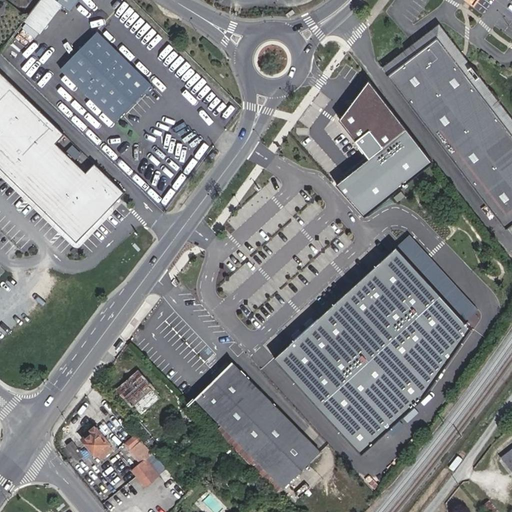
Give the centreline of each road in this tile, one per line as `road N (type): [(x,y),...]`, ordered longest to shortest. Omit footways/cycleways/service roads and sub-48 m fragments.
road 1 (secondary): [(265,87),(243,145),(28,435)]
road 2 (residential): [(511,400),(428,511)]
